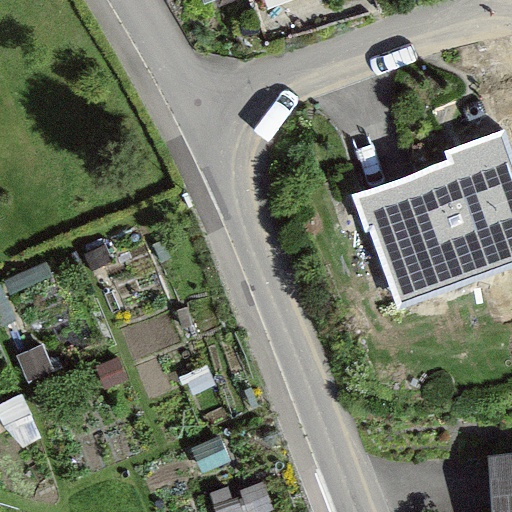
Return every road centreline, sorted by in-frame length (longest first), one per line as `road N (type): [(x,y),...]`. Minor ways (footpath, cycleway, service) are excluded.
road 1 (residential): [(209,122),(360,511)]
road 2 (residential): [(209,122),(435,29),(511,12)]
road 3 (residential): [(139,0),(209,122)]
